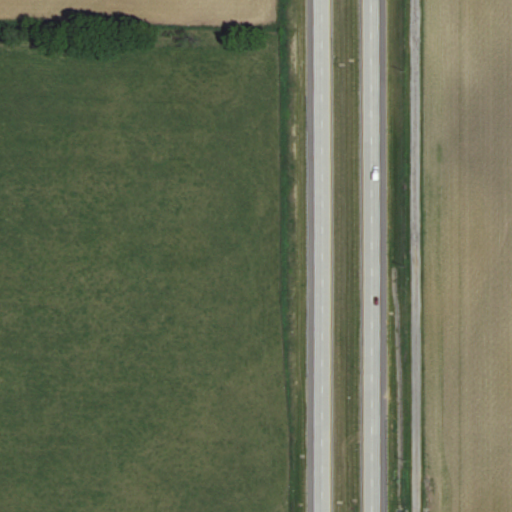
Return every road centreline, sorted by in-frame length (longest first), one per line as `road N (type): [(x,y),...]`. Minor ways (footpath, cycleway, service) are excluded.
road 1 (residential): [(415,511),(414,0)]
road 2 (primary): [(317,0),(318,511)]
road 3 (primary): [(372,511),(373,0)]
